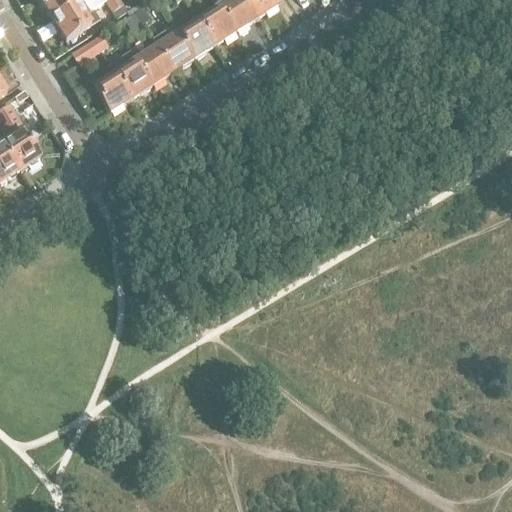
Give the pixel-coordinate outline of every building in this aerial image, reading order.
[(78,6),(73,0),(42,0),(40,2),(53,22),(78,6)] [(105,6),(115,0),(114,0),(92,0),(83,6),(79,9),(78,6),(53,22),(66,44),(91,28),(92,29),(100,25),(94,15),(90,17),(89,16),(105,6)] [(111,16),(123,8),(117,0),(115,0),(105,6),(111,16)] [(257,22),(243,0),(235,0),(220,10),(236,35),(257,22)] [(243,0),(257,22),(278,8),(272,0),(243,0)] [(133,11),(143,28),(150,24),(142,12),(141,13),(138,8),(133,11)] [(220,10),(199,24),(215,49),(236,35),(220,10)] [(134,33),(143,28),(133,11),(126,16),(129,21),(127,22),(134,33)] [(199,24),(178,37),(194,62),(215,49),(199,24)] [(177,37),(172,30),(152,43),(156,51),(158,50),(174,75),(194,62),(178,37),(177,37)] [(95,42),(102,54),(108,50),(100,39),(95,42)] [(78,70),(102,54),(95,42),(71,58),(78,70)] [(158,50),(156,51),(137,63),(153,88),(174,75),(158,50)] [(111,68),(133,102),(153,88),(137,63),(126,70),(121,62),(111,68)] [(111,115),(133,102),(111,68),(101,75),(106,83),(95,90),(111,115)] [(1,147),(19,174),(40,161),(23,135),(25,134),(10,110),(0,116),(0,128),(9,142),(1,147)] [(0,186),(19,174),(1,147),(0,147),(0,186)]
